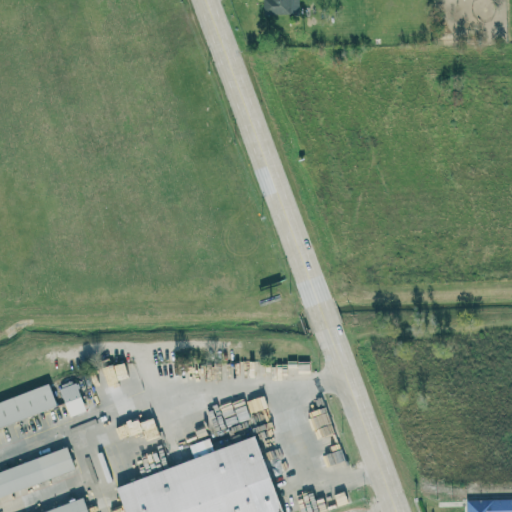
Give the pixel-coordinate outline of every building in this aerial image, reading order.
[(260,0),(260,13),(296,12),(295,0),(260,0)] [(104,387),(126,381),(127,386),(138,383),(131,359),(84,371),(87,382),(101,378),(104,387)] [(240,360),(223,360),(223,363),(214,362),(213,378),(240,379),(240,360)] [(65,416),(81,410),(71,381),(55,386),(65,416)] [(0,398),(0,424),(52,406),(44,383),(0,398)] [(118,511),(277,511),(252,436),(109,484),(118,511)] [(185,445),(189,456),(210,448),(205,437),(185,445)] [(0,469),(0,494),(70,470),(63,448),(0,469)] [(511,511),(511,498),(462,499),(462,511),(511,511)] [(39,511),(83,511),(80,500),(39,511)]
